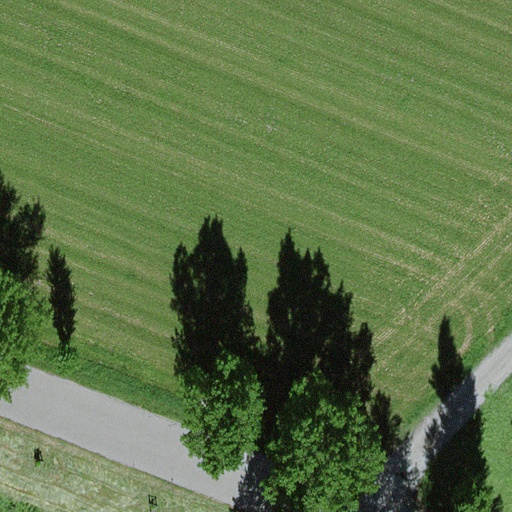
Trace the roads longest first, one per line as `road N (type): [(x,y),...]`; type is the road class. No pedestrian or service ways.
road 1 (unclassified): [(319,511),(0,387)]
road 2 (track): [(360,511),(511,360)]
